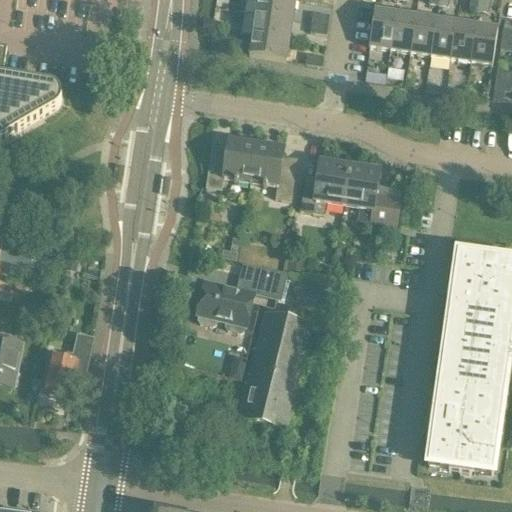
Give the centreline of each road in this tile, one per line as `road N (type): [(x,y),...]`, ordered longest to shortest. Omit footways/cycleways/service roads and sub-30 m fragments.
road 1 (tertiary): [(102,488),(159,99)]
road 2 (residential): [(511,170),(405,152),(332,124)]
road 3 (residential): [(332,124),(159,99)]
road 4 (unclassified): [(272,511),(102,488)]
road 5 (residential): [(332,124),(348,0)]
